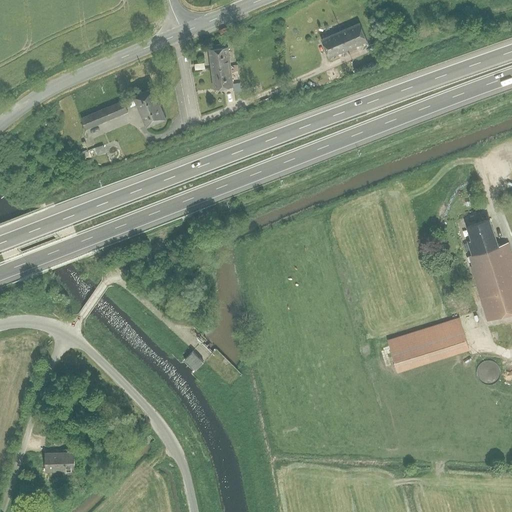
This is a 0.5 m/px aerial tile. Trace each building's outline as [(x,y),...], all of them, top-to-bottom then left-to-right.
[(361,23),(321,39),(329,58),(369,42),(361,23)] [(230,46),(209,48),(214,92),(236,91),(230,46)] [(324,72),(329,83),(340,78),(334,67),(324,72)] [(156,88),(133,97),(146,127),(168,119),(156,88)] [(81,119),(86,132),(130,113),(125,101),(81,119)] [(98,155),(106,151),(103,144),(95,147),(98,155)] [(468,240),(466,241),(471,256),(498,247),(490,219),(464,227),(468,240)] [(471,256),(469,256),(488,318),(511,310),(511,255),(509,244),(498,247),(471,256)] [(459,317),(389,340),(399,371),(469,348),(459,317)] [(193,352),(184,361),(189,366),(195,371),(203,362),(198,357),(193,352)] [(44,452),(45,472),(63,471),(63,474),(75,474),(74,451),(44,452)]
